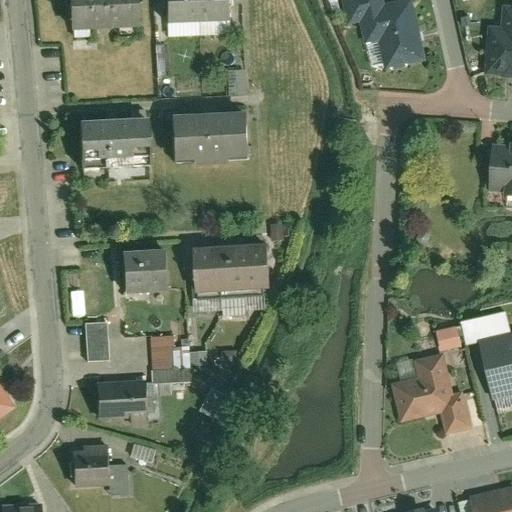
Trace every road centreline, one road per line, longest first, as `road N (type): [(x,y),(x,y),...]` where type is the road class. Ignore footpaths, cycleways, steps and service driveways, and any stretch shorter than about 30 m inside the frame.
road 1 (residential): [(0,462),(43,424),(49,396),(14,0)]
road 2 (residential): [(464,107),(400,108),(387,131),(369,491)]
road 3 (residential): [(369,491),(511,457)]
